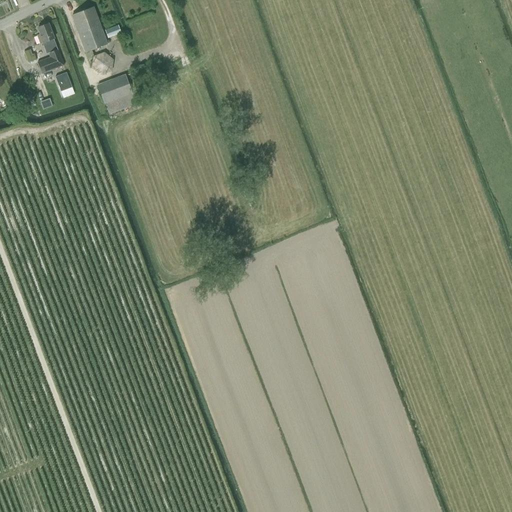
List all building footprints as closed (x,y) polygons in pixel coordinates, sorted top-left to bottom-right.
[(85,53),(107,45),(93,8),(71,17),(85,53)] [(38,29),(40,35),(37,36),(40,44),(44,42),(50,58),(37,63),(41,74),(63,66),(53,39),(54,39),(49,25),(38,29)] [(118,25),(105,30),(108,38),(121,33),(118,25)] [(100,76),(111,72),(113,60),(104,52),(93,56),(91,68),(100,76)] [(66,73),(55,77),(60,92),(72,88),(66,73)] [(130,74),(125,76),(129,87),(134,86),(130,74)] [(105,105),(132,95),(129,87),(125,76),(98,86),(105,105)]
